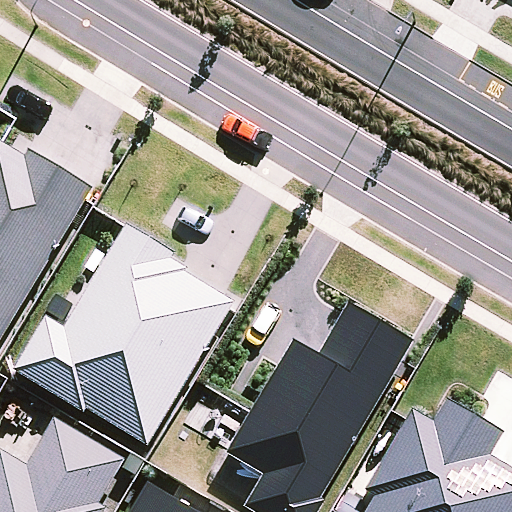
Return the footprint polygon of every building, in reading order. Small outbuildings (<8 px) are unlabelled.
[(0,347),(87,205),(93,195),(28,155),(24,161),(0,146),(0,347)] [(87,414),(148,451),(236,307),(187,277),(189,274),(173,264),(176,259),(127,229),(126,231),(65,331),(46,320),(13,375),(84,418),(87,414)] [(403,366),(414,348),(348,309),(317,360),(292,345),(226,457),(264,479),(245,511),(246,511),(322,511),(326,506),(321,503),(403,366)] [(376,500),(369,511),(511,511),(511,472),(491,460),(505,437),(447,403),(433,426),(412,414),(406,424),(365,494),(376,500)] [(0,511),(107,511),(100,508),(126,464),(55,422),(27,469),(1,454),(0,455),(0,511)] [(190,511),(148,487),(133,511),(190,511)]
